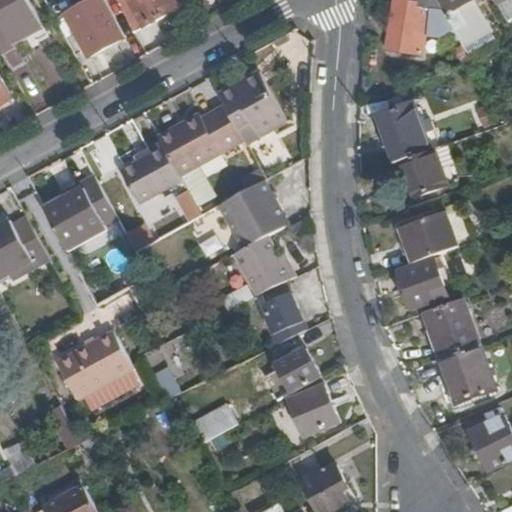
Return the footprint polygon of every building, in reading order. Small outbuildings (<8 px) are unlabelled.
[(0,0),(0,23),(33,6),(29,0),(0,0)] [(124,39),(103,0),(96,0),(68,16),(91,58),(124,39)] [(131,0),(146,26),(180,8),(176,0),(131,0)] [(206,0),(198,0),(191,4),(199,17),(212,10),(206,0)] [(446,16),(437,0),(394,0),(388,36),(394,37),(392,51),(422,56),(424,38),(438,40),(454,31),(446,16)] [(462,45),(484,33),(488,31),(474,0),(440,0),(448,14),(446,16),(454,31),(462,45)] [(462,45),(467,53),(489,42),(484,33),(462,45)] [(394,37),(388,36),(386,50),(392,51),(394,37)] [(260,70),(221,91),(227,104),(240,127),(253,120),(262,137),(289,122),(260,70)] [(0,74),(0,106),(13,99),(0,74)] [(380,117),(397,164),(402,162),(432,151),(426,134),(436,130),(433,122),(428,124),(422,108),(417,110),(415,103),(380,117)] [(184,126),(162,137),(167,146),(182,174),(247,140),(240,127),(227,104),(202,117),(201,113),(182,122),(184,126)] [(511,106),(499,112),(506,124),(511,122),(511,106)] [(249,144),(262,137),(253,120),(240,127),(247,140),(249,144)] [(182,122),(160,134),(162,137),(184,126),(182,122)] [(182,174),(167,146),(152,154),(154,159),(127,174),(145,207),(188,185),(182,174)] [(434,150),(448,186),(460,182),(447,146),(434,150)] [(432,151),(402,162),(416,199),(448,186),(434,150),(432,151)] [(263,168),(246,177),(252,188),(266,180),(269,179),(263,168)] [(64,200),(46,210),(57,230),(67,247),(120,218),(96,175),(61,194),(64,200)] [(290,224),(266,180),(252,188),(222,205),(246,249),(270,235),(290,224)] [(6,211),(0,215),(0,279),(34,260),(38,268),(52,261),(26,215),(13,222),(6,211)] [(407,250),(412,265),(460,247),(448,213),(403,230),(410,249),(407,250)] [(151,225),(130,230),(135,249),(156,244),(151,225)] [(285,264),(270,235),(246,249),(238,253),(261,294),(296,278),(288,262),(285,264)] [(414,310),(449,297),(438,265),(443,263),(441,257),(400,271),(414,310)] [(145,264),(123,276),(130,288),(152,276),(145,264)] [(225,297),(231,310),(253,299),(247,286),(225,297)] [(278,346),(308,331),(292,292),(266,303),(270,313),(268,314),(269,318),(267,319),(278,346)] [(465,299),(427,313),(444,361),(446,360),(483,347),(465,299)] [(113,331),(58,361),(78,398),(134,368),(113,331)] [(483,347),(446,360),(456,389),(453,390),(459,406),(500,390),(485,346),(483,347)] [(294,393),(323,377),(308,349),(279,365),(294,393)] [(172,366),(152,377),(166,402),(186,391),(172,366)] [(342,423),(327,386),(291,401),(307,438),(342,423)] [(63,405),(52,411),(72,449),(85,443),(63,405)] [(225,433),(241,425),(229,405),(190,427),(202,447),(210,442),(225,433)] [(129,420),(136,432),(151,423),(145,412),(129,420)] [(511,461),(511,427),(506,415),(472,432),(491,472),(511,461)] [(225,433),(210,442),(216,452),(231,443),(225,433)] [(39,464),(30,447),(24,450),(29,459),(1,474),(5,482),(39,464)] [(301,473),(320,463),(313,450),(294,460),(301,473)] [(338,466),(304,485),(318,511),(334,511),(351,503),(345,492),(350,489),(338,466)] [(102,511),(88,485),(48,507),(50,511),(102,511)] [(267,511),(288,511),(284,503),(267,511)]
